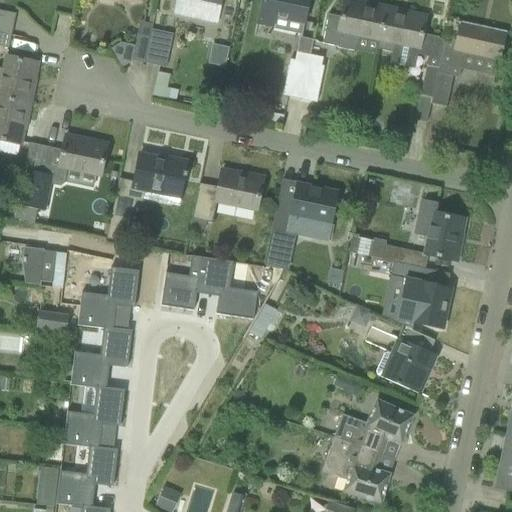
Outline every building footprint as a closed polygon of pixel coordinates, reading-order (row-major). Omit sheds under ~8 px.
[(215,25),(219,7),(220,0),(177,0),(174,17),(215,25)] [(261,0),(261,3),(257,24),(275,28),(277,18),(304,24),(306,12),(308,0),(261,0)] [(360,36),(378,40),(385,8),(368,5),(368,7),(344,2),(340,18),(327,16),(322,45),(337,48),(337,49),(353,52),(360,36)] [(431,99),(444,42),(439,40),(439,39),(421,35),(424,19),(400,14),(401,12),(385,8),(378,40),(379,40),(377,51),(416,58),(417,55),(428,58),(421,97),(419,97),(414,121),(425,124),(429,105),(431,99)] [(0,34),(11,36),(15,16),(0,12),(0,34)] [(131,61),(134,62),(145,64),(150,40),(153,26),(140,23),(137,37),(136,37),(135,42),(131,61)] [(444,42),(431,99),(429,105),(445,109),(450,89),(452,77),(458,78),(464,55),(498,62),(504,34),(459,24),(455,43),(444,40),(444,42)] [(0,47),(8,49),(11,36),(0,34),(0,47)] [(170,44),(161,42),(150,40),(145,64),(165,68),(170,44)] [(309,57),(296,54),(295,62),(290,61),(283,97),(300,101),(309,57)] [(321,67),(323,59),(309,57),(300,101),(316,104),(323,68),(321,67)] [(0,69),(0,99),(30,105),(33,89),(31,89),(36,64),(6,58),(4,71),(0,69)] [(473,78),(486,76),(483,62),(471,64),(473,78)] [(200,93),(198,98),(200,103),(205,105),(210,103),(213,98),(210,93),(205,91),(200,93)] [(0,152),(17,157),(19,145),(24,121),(26,121),(30,105),(0,99),(0,152)] [(246,111),(245,120),(264,124),(266,115),(246,111)] [(16,205),(13,219),(15,219),(33,223),(36,209),(44,211),(47,196),(49,185),(59,187),(63,184),(66,169),(99,176),(102,166),(106,146),(65,137),(61,157),(56,155),(57,150),(43,147),(38,173),(26,170),(18,205),(16,205)] [(29,144),(24,170),(26,170),(38,173),(43,147),(29,144)] [(116,192),(107,240),(128,244),(136,203),(142,204),(145,189),(179,196),(180,193),(183,177),(185,178),(186,174),(184,174),(186,163),(165,158),(165,160),(139,155),(135,174),(133,183),(130,195),(116,192)] [(216,202),(256,211),(258,198),(262,178),(245,175),(245,177),(221,172),(217,189),(199,185),(191,220),(197,222),(206,223),(211,225),(216,202)] [(271,229),(263,267),(280,270),(282,270),(289,272),(296,236),(310,240),(314,223),(329,226),(331,214),(336,194),(297,186),(292,205),(277,202),(273,222),(271,229)] [(425,256),(427,256),(437,258),(456,262),(460,245),(458,245),(463,221),(433,214),(435,206),(421,203),(414,237),(428,240),(425,255),(425,256)] [(424,270),(427,256),(425,256),(425,255),(385,247),(386,243),(373,240),(373,243),(358,239),(358,237),(353,235),(348,253),(381,261),(393,263),(424,270)] [(24,249),(22,263),(24,273),(40,274),(39,281),(53,283),(56,253),(43,251),(24,249)] [(164,274),(159,307),(192,312),(195,295),(194,295),(198,270),(200,259),(190,257),(187,278),(164,274)] [(198,270),(194,295),(195,295),(217,298),(214,316),(247,321),(252,321),(256,293),(228,289),(232,264),(200,259),(198,270)] [(421,284),(422,284),(424,270),(393,263),(392,267),(390,277),(404,280),(421,284)] [(80,294),(77,327),(102,330),(102,329),(113,331),(113,330),(115,308),(129,309),(133,310),(138,273),(109,269),(106,297),(80,294)] [(404,280),(396,321),(412,325),(422,326),(442,330),(450,290),(422,284),(421,284),(404,280)] [(264,307),(248,335),(259,341),(275,312),(264,307)] [(48,315),(46,331),(65,334),(67,317),(48,315)] [(73,353),(70,387),(83,388),(95,390),(95,389),(105,390),(106,389),(108,367),(126,369),(130,332),(126,331),(113,330),(113,331),(102,329),(102,330),(99,356),(73,353)] [(377,377),(380,378),(419,395),(436,357),(397,339),(390,356),(387,354),(384,355),(375,373),(377,377)] [(66,413),(62,446),(68,447),(88,449),(88,448),(98,450),(98,449),(101,427),(115,428),(119,429),(123,391),(106,389),(105,390),(95,389),(95,390),(92,416),(80,414),(66,413)] [(234,393),(230,405),(241,409),(244,401),(241,395),(234,393)] [(334,438),(375,453),(380,440),(398,447),(399,444),(400,445),(412,417),(376,402),(366,425),(342,416),(334,438)] [(63,437),(48,436),(47,442),(62,444),(63,437)] [(371,466),(375,453),(334,438),(322,473),(346,482),(343,493),(380,504),(389,475),(388,475),(388,473),(371,466)] [(499,463),(511,466),(511,439),(506,438),(505,438),(504,439),(506,439),(501,463),(499,462),(499,463)] [(59,473),(55,506),(81,509),(81,508),(91,509),(91,508),(94,486),(112,488),(116,451),(112,450),(98,449),(98,450),(88,448),(88,449),(85,476),(59,473)] [(511,466),(499,463),(499,464),(501,464),(496,487),(494,487),(494,488),(511,492),(511,466)] [(43,470),(41,488),(55,490),(57,472),(43,470)] [(163,486),(154,506),(165,511),(172,511),(181,494),(163,486)] [(232,495),(226,511),(238,511),(243,498),(232,495)]
